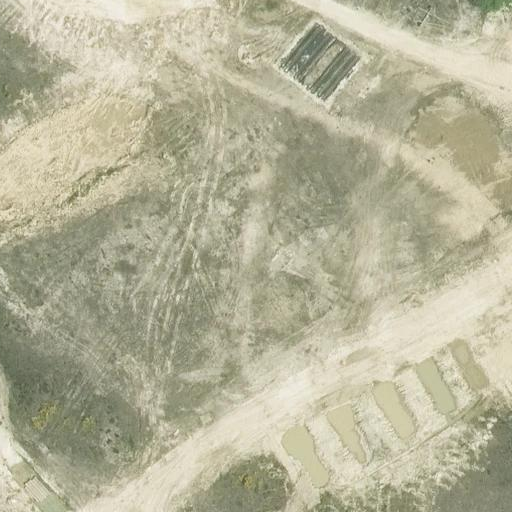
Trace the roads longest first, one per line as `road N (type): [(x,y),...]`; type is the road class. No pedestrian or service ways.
road 1 (track): [(115,511),(103,490),(91,391),(45,310),(0,254)]
road 2 (track): [(297,0),(370,20),(511,83)]
